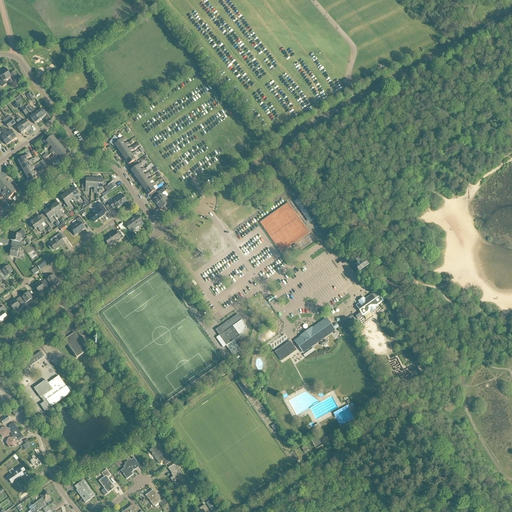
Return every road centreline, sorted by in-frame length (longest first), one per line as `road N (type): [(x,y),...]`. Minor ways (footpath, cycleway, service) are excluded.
road 1 (tertiary): [(162,231),(323,119),(511,12)]
road 2 (tertiary): [(0,344),(162,231)]
road 3 (track): [(416,395),(257,511)]
